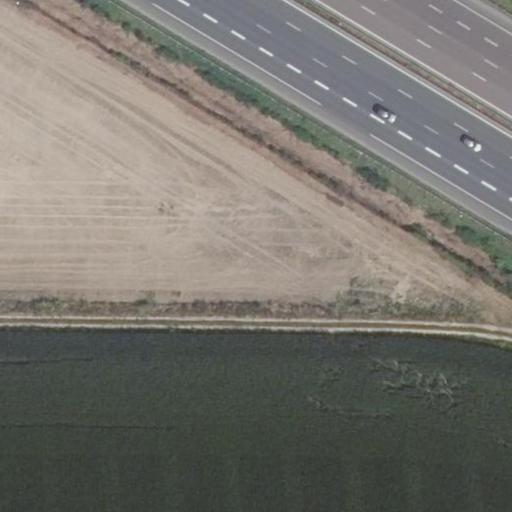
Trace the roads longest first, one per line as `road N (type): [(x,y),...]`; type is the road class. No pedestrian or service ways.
road 1 (track): [(0,327),(511,335)]
road 2 (motorway): [(219,0),(511,176)]
road 3 (motorway): [(511,87),(367,0)]
